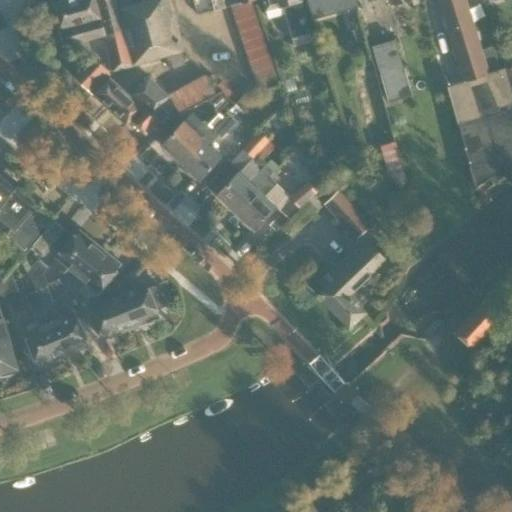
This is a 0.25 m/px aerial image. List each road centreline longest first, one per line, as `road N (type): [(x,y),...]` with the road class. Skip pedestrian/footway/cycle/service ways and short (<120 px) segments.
road 1 (residential): [(245,298),(54,109),(0,72)]
road 2 (residential): [(236,328),(180,366),(0,429)]
